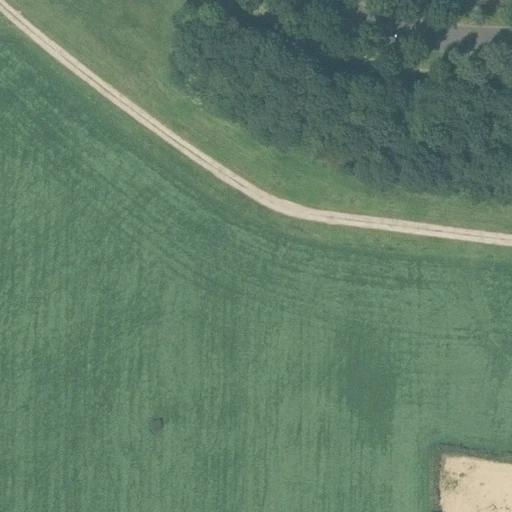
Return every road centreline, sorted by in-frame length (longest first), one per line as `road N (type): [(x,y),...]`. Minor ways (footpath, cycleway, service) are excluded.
road 1 (track): [(0,2),(110,94),(279,206),(511,240)]
road 2 (unclassified): [(322,0),(413,37),(511,46)]
